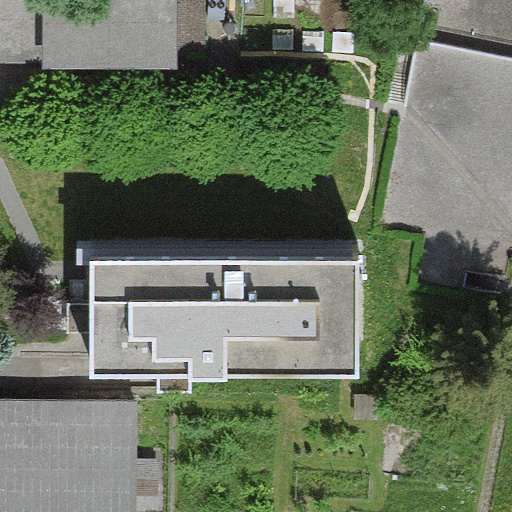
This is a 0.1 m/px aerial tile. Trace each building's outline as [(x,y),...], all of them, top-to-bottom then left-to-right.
[(227,0),(0,0),(0,51),(228,52),(227,0)] [(511,0),(424,0),(418,38),(511,55),(511,0)] [(511,55),(418,38),(386,218),(425,225),(415,276),(511,293),(511,55)] [(366,241),(96,243),(97,362),(143,361),(143,377),(173,377),(173,362),(367,360),(366,241)] [(0,511),(139,511),(139,403),(0,402),(0,511)]
